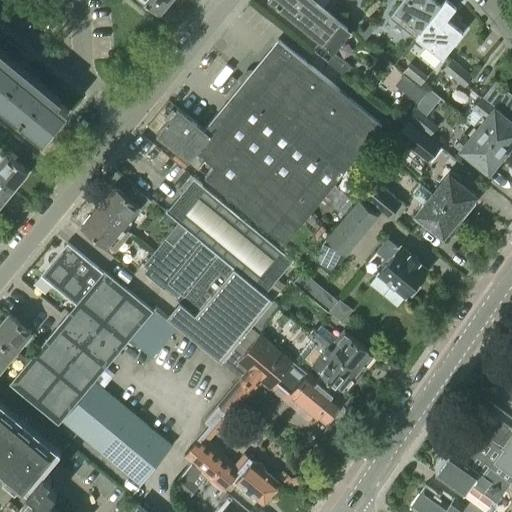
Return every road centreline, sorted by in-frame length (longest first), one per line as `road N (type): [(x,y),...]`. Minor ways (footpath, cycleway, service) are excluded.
road 1 (residential): [(342,511),(511,270)]
road 2 (residential): [(0,278),(130,117)]
road 3 (residential): [(130,117),(228,0)]
